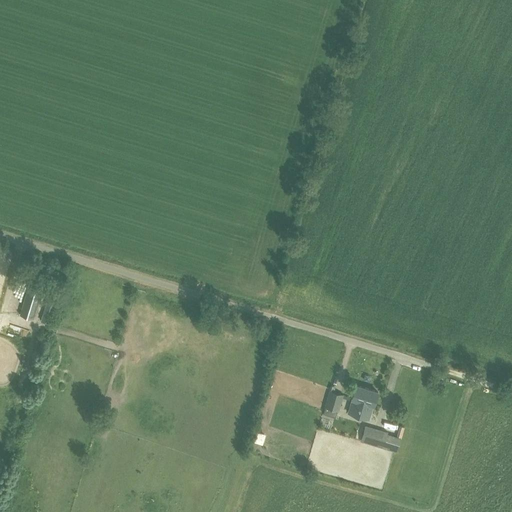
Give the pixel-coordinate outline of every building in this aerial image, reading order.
[(34,319),(41,295),(42,291),(28,287),(19,314),(34,319)] [(50,324),(58,297),(49,294),(40,321),(50,324)] [(354,398),(350,411),(369,417),(373,404),(374,404),(377,395),(355,388),(352,397),(354,398)] [(338,410),(342,395),(330,392),(326,407),(338,410)] [(395,451),(399,437),(388,433),(388,432),(365,425),(360,440),(384,447),(395,451)]
